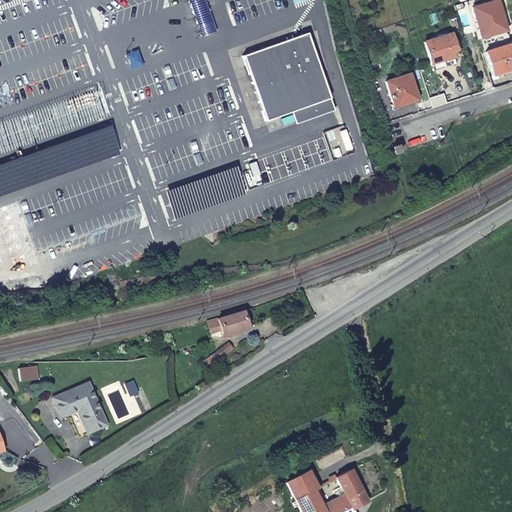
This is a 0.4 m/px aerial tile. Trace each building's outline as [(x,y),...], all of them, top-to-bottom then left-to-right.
[(207,0),(190,0),(203,38),(219,33),(207,0)] [(499,0),(474,8),(483,39),(508,31),(499,0)] [(238,52),(261,118),(287,109),(319,98),(323,109),(331,106),(304,29),(293,33),(238,52)] [(452,35),(427,43),(436,72),(448,69),(446,61),(459,57),(452,35)] [(511,58),(508,46),(487,53),(494,76),(511,70),(511,58)] [(168,68),(163,70),(170,88),(174,86),(168,68)] [(410,77),(387,84),(395,108),(418,101),(410,77)] [(443,90),(429,95),(432,104),(446,100),(443,90)] [(291,120),(323,109),(319,98),(287,109),(291,120)] [(196,163),(201,161),(195,143),(190,145),(196,163)] [(393,148),(395,155),(402,153),(400,146),(393,148)] [(10,164),(5,166),(12,184),(17,182),(10,164)] [(25,203),(20,205),(26,223),(32,221),(25,203)] [(222,335),(247,326),(242,310),(213,319),(214,323),(208,325),(211,334),(221,331),(222,335)] [(199,365),(205,372),(217,361),(210,354),(199,365)] [(87,431),(106,423),(88,382),(52,397),(60,416),(77,408),(87,431)] [(350,469),(329,479),(331,485),(337,481),(343,492),(350,506),(351,509),(367,501),(350,469)] [(313,487),(315,486),(307,470),(284,482),(300,511),(325,511),(321,503),(313,487)] [(343,492),(321,503),(325,511),(338,511),(350,506),(343,492)]
